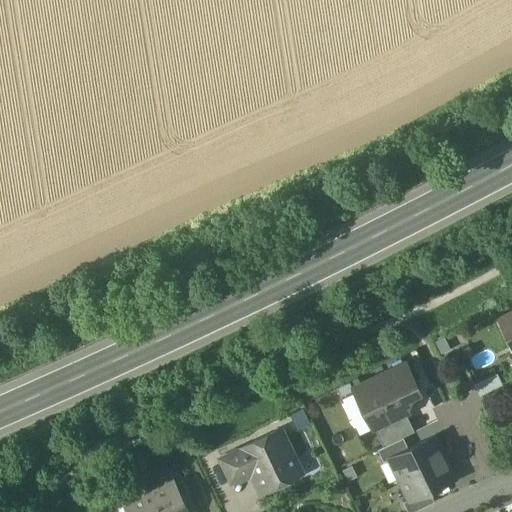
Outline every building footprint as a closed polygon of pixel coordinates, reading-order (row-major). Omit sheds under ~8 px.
[(511,313),(500,319),(511,344),(511,313)] [(405,366),(356,390),(363,405),(372,408),(380,424),(381,425),(402,415),(402,416),(406,414),(404,410),(408,397),(417,392),(405,366)] [(402,415),(381,425),(380,424),(373,427),(383,447),(403,438),(415,432),(406,414),(402,416),(402,415)] [(280,430),(242,448),(243,449),(221,459),(232,481),(253,471),(261,486),(279,477),(282,482),(301,473),(280,430)] [(409,449),(390,458),(390,459),(400,479),(444,458),(434,437),(409,449)] [(383,447),(378,450),(384,462),(390,459),(390,458),(409,449),(403,438),(383,447)] [(444,458),(400,479),(410,499),(410,500),(429,491),(454,479),(444,458)] [(187,511),(172,480),(125,502),(129,511),(187,511)] [(429,491),(410,500),(410,499),(403,502),(407,511),(414,511),(434,503),(429,491)]
